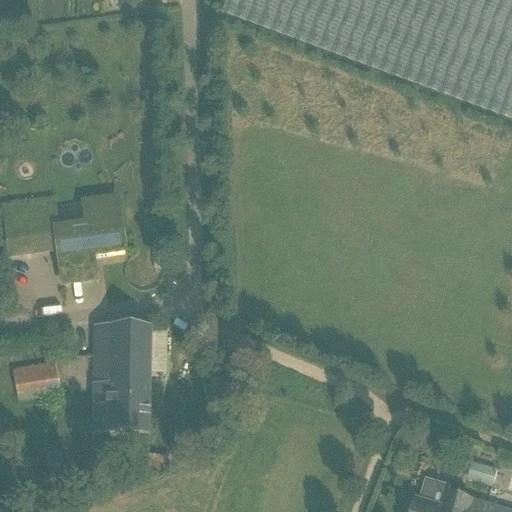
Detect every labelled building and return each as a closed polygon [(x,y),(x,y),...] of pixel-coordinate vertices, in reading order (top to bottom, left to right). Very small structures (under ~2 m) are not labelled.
[(511,0),(227,0),(221,16),(511,124),(511,0)] [(57,231),(63,282),(96,277),(93,259),(125,255),(118,204),(85,209),(87,227),(57,231)] [(151,358),(152,330),(95,328),(94,386),(106,387),(104,438),(149,439),(151,375),(151,358)] [(167,375),(167,359),(151,358),(151,375),(167,375)] [(45,368),(13,374),(18,405),(50,399),(45,368)] [(495,486),(497,467),(470,464),(468,483),(495,486)] [(505,511),(493,508),(445,494),(441,509),(414,501),(411,511),(505,511)]
